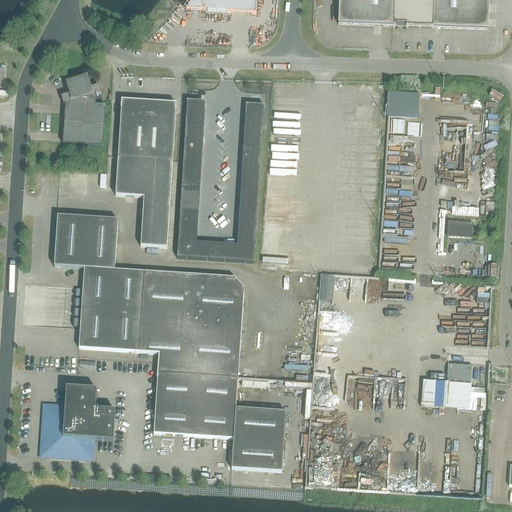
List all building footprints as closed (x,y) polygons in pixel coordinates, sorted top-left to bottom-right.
[(197,0),(194,0),(186,13),(206,14),(204,12),(256,16),(256,0),(197,0),(198,0),(197,0)] [(395,26),(406,26),(406,28),(488,31),(489,0),(338,0),(338,26),(395,28),(395,26)] [(65,105),(65,107),(66,107),(66,114),(65,114),(63,135),(64,135),(64,142),(63,142),(63,145),(103,148),(106,107),(94,106),(93,102),(99,100),(93,102),(92,97),(101,95),(99,87),(89,90),(87,80),(68,86),(71,95),(61,98),(61,99),(62,99),(64,105),(63,105),(64,106),(65,105)] [(187,102),(177,260),(254,264),(264,107),(262,107),(262,108),(247,107),(246,117),(245,117),(237,247),(196,244),(205,114),(204,114),(204,104),(189,103),(189,102),(187,102)] [(140,249),(167,251),(176,106),(121,103),(115,198),(143,199),(140,249)] [(84,270),(79,350),(159,355),(153,436),(167,436),(233,441),(231,471),(281,474),(286,414),(236,410),(244,290),(234,280),(168,275),(114,272),(118,222),(57,218),(54,268),(84,270)] [(448,223),(447,238),(471,240),(472,224),(448,223)] [(422,385),(421,407),(469,411),(470,389),(471,369),(447,367),(446,387),(422,385)] [(113,443),(115,412),(95,411),(96,391),(66,389),(65,409),(55,408),(44,418),(43,438),(42,448),(51,459),(81,461),(92,451),(93,441),(113,443)]
